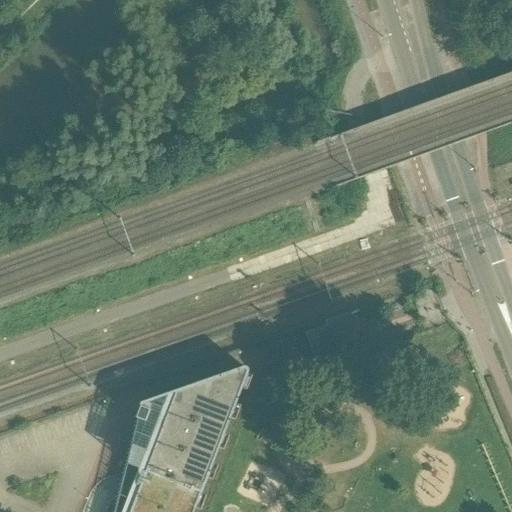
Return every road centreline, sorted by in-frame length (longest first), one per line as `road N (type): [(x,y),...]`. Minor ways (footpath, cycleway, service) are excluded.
road 1 (track): [(0,355),(363,228),(382,201),(351,92),(361,71),(404,54)]
road 2 (secondary): [(386,0),(511,352)]
road 3 (secondary): [(511,307),(415,0)]
